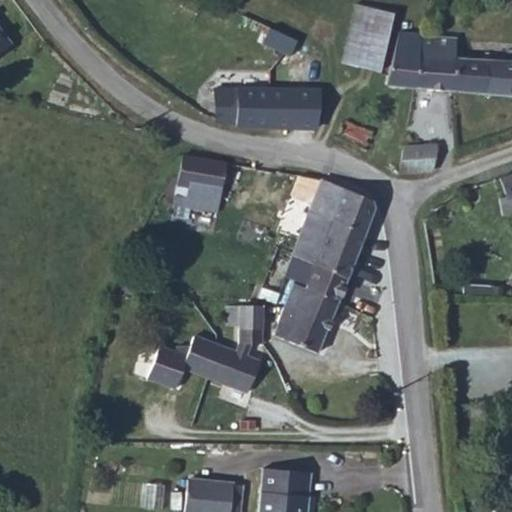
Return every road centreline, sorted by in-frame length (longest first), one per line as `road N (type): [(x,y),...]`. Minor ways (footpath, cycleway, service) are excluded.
road 1 (unclassified): [(40,0),(109,79),(158,115),(219,140),(321,156),(365,173),(395,206)]
road 2 (unclassified): [(395,206),(430,511)]
road 3 (residential): [(511,154),(395,206)]
